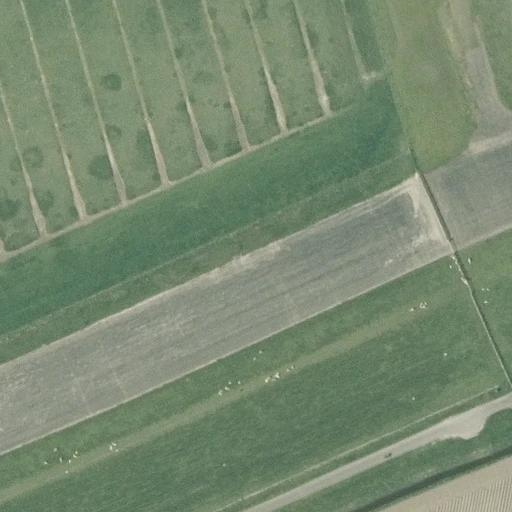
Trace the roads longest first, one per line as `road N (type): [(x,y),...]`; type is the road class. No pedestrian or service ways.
road 1 (unclassified): [(257,511),(511,399)]
road 2 (track): [(495,145),(454,0)]
